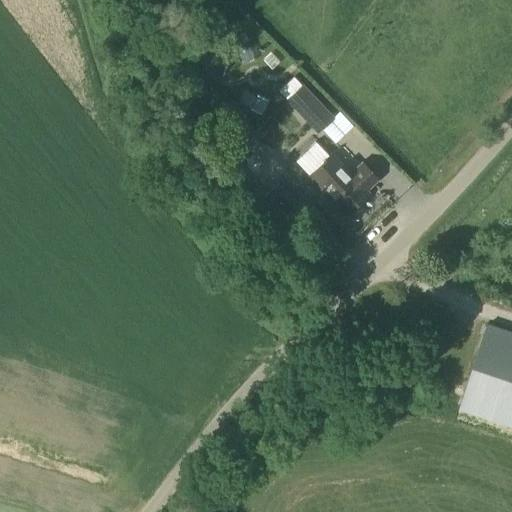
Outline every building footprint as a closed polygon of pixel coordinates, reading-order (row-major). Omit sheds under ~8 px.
[(316,134),(333,118),(301,84),(284,100),(316,134)] [(269,188),(279,179),(256,154),(245,164),(262,182),(263,181),(269,188)] [(350,173),(332,154),(307,178),(322,193),(318,196),(328,206),(331,203),(344,216),(369,193),(367,191),(378,180),(362,162),(350,173)] [(296,203),(278,185),(269,193),(287,212),(296,203)] [(369,228),(386,214),(378,204),(361,219),(369,228)] [(511,426),(511,333),(487,325),(459,409),(511,426)]
